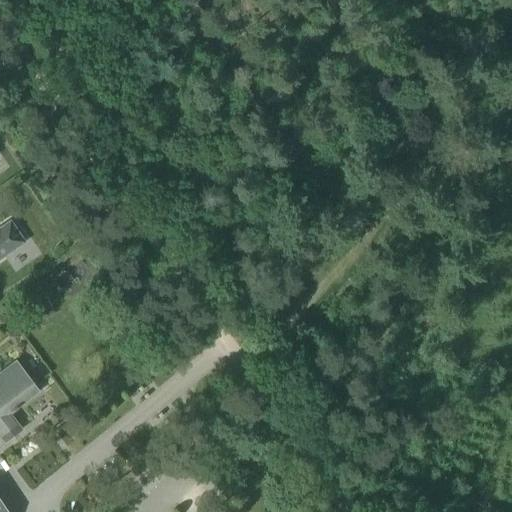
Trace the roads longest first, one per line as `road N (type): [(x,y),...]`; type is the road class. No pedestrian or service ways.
road 1 (track): [(245,366),(392,231),(511,20)]
road 2 (track): [(211,321),(0,25)]
road 3 (unclassified): [(350,511),(211,321)]
